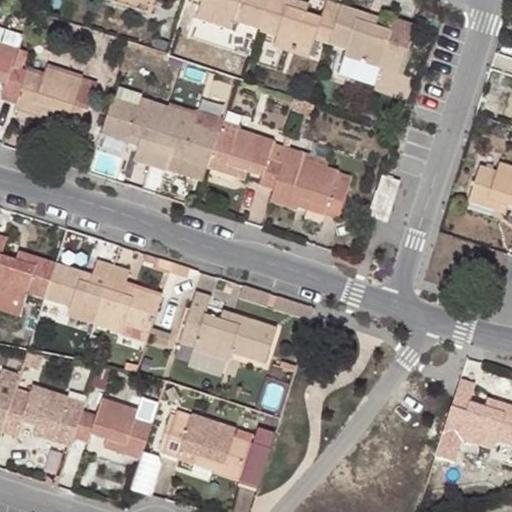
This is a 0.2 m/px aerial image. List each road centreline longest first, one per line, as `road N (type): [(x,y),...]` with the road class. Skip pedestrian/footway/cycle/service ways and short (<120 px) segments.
road 1 (unclassified): [(394,306),(0,178)]
road 2 (residential): [(394,306),(485,0)]
road 3 (residential): [(283,511),(402,365),(427,319)]
